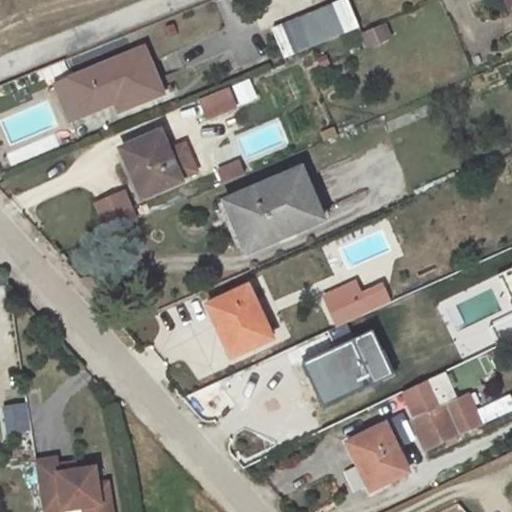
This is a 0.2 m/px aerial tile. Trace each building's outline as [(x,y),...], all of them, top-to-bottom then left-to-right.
[(346,0),(318,0),(266,21),(278,53),(355,22),(346,0)] [(380,15),(354,26),(360,42),(387,32),(380,15)] [(148,41),(72,72),(87,109),(119,96),(124,108),(168,90),(148,41)] [(250,79),(198,96),(205,117),(257,100),(250,79)] [(160,121),(125,135),(144,182),(179,167),(160,121)] [(239,158),(216,167),(222,182),(245,174),(239,158)] [(312,159),(226,195),(236,217),(245,214),(252,232),(261,228),(266,238),(334,209),(312,159)] [(124,187),(92,202),(106,232),(138,218),(124,187)] [(376,268),(403,256),(386,217),(325,243),(336,270),(370,255),(376,268)] [(392,301),(382,279),(362,289),(357,278),(320,294),(335,326),(392,301)] [(244,288),(207,304),(230,354),(266,338),(244,288)] [(345,340),(301,361),(318,397),(362,377),(345,340)] [(474,364),(450,374),(456,389),(480,379),(474,364)] [(412,382),(390,392),(403,419),(399,421),(413,449),(468,423),(458,402),(437,412),(433,404),(425,408),(412,382)] [(433,404),(437,412),(458,402),(454,394),(433,404)] [(478,406),(484,421),(511,409),(511,401),(509,394),(478,406)] [(27,403),(2,406),(5,433),(30,430),(27,403)] [(373,425),(338,442),(358,481),(392,464),(373,425)] [(32,462),(41,511),(50,511),(81,506),(82,511),(110,511),(105,481),(96,483),(93,466),(73,470),(57,473),(55,465),(54,458),(32,462)] [(73,470),(72,462),(55,465),(57,473),(73,470)]
